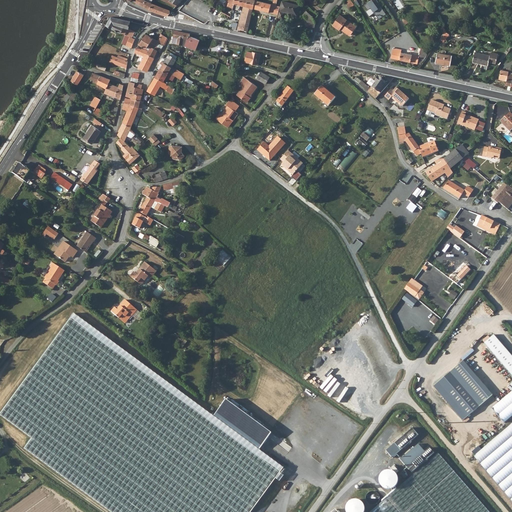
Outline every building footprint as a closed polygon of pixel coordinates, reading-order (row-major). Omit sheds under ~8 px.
[(130,0),(131,0),(156,13),(167,16),(170,13),(170,10),(153,4),(143,0),(128,0),(130,1),(130,0)] [(231,11),(232,11),(232,10),(232,9),(233,9),(234,4),(235,0),(219,0),(219,1),(224,3),(226,2),(226,0),(227,0),(229,1),(227,7),(229,7),(229,10),(229,11),(231,11)] [(247,31),(253,9),(255,0),(254,0),(235,0),(234,4),(236,4),(244,7),(242,15),(241,15),(238,29),(247,31)] [(280,6),(255,0),(253,9),(277,15),(280,6)] [(370,0),(367,0),(364,2),(376,19),(384,14),(379,7),(376,9),(370,0)] [(298,6),(282,2),(277,18),(283,20),(285,13),(296,16),(298,6)] [(305,34),(309,39),(312,36),(315,22),(312,17),(306,11),(302,16),(305,18),(308,24),(308,32),(305,34)] [(350,35),(356,27),(340,15),(332,26),(339,31),(341,29),(350,35)] [(135,39),(137,37),(134,36),(135,31),(128,29),(130,21),(111,17),(106,25),(130,37),(135,39)] [(183,45),(184,39),(187,40),(190,35),(190,34),(175,31),(172,43),(183,45)] [(161,45),(163,46),(164,45),(167,38),(162,34),(158,41),(162,43),(161,45)] [(147,35),(139,45),(148,50),(149,48),(152,49),(153,48),(154,48),(158,41),(147,35)] [(191,35),(190,35),(187,40),(184,46),(194,50),(197,39),(190,36),(191,35)] [(126,45),(132,48),(135,39),(130,37),(126,45)] [(153,48),(152,49),(150,52),(149,53),(155,56),(158,50),(154,48),(153,48)] [(402,50),(393,48),(391,58),(418,64),(419,57),(401,53),(402,50)] [(155,56),(149,53),(147,52),(141,49),(139,54),(144,56),(142,59),(150,63),(155,56)] [(245,62),(256,64),(259,53),(248,52),(245,62)] [(489,57),(473,53),(471,63),(487,66),(488,63),(495,64),(497,55),(490,53),(489,57)] [(162,65),(160,69),(169,74),(170,72),(173,74),(176,69),(172,66),(176,59),(175,58),(176,56),(173,54),(171,56),(169,55),(164,63),(162,61),(160,64),(162,65)] [(452,57),(438,54),(435,63),(450,67),(452,57)] [(112,55),(109,61),(127,68),(128,61),(127,61),(127,59),(118,55),(117,57),(112,55)] [(150,63),(142,59),(138,68),(146,71),(150,63)] [(164,82),(169,74),(160,69),(155,77),(164,82)] [(185,81),(187,77),(184,75),(184,74),(176,69),(173,74),(185,81)] [(77,70),(71,80),(77,84),(84,74),(77,70)] [(498,79),(506,81),(508,74),(508,72),(500,70),(498,79)] [(261,71),(257,78),(266,84),(270,77),(261,71)] [(97,82),(100,76),(93,73),(90,79),(91,79),(97,82)] [(168,84),(164,82),(155,77),(152,75),(150,79),(153,81),(147,91),(155,95),(161,86),(167,90),(167,91),(173,94),(176,89),(170,85),(169,86),(167,85),(168,84)] [(100,76),(97,82),(97,84),(98,84),(107,88),(109,83),(111,79),(100,76)] [(239,83),(243,86),(237,94),(247,102),(251,97),(250,95),(258,86),(244,76),(239,83)] [(359,84),(375,98),(376,99),(389,85),(378,78),(375,82),(372,79),(370,79),(367,82),(369,84),(368,86),(362,81),(359,84)] [(126,96),(131,97),(142,101),(143,89),(143,85),(129,82),(126,96)] [(118,87),(109,83),(107,88),(105,93),(115,97),(118,87)] [(117,101),(120,102),(121,98),(124,84),(120,83),(118,87),(115,97),(118,98),(117,101)] [(335,97),(321,85),(314,93),(328,105),(335,97)] [(282,107),(295,91),(289,86),(275,104),(283,111),(284,110),(285,111),(286,110),(282,107)] [(410,100),(396,88),(393,91),(391,90),(385,97),(389,101),(392,98),(395,101),(396,100),(399,103),(399,105),(400,107),(403,107),(410,100)] [(74,91),(71,96),(70,97),(69,99),(72,101),(78,93),(74,91)] [(92,106),(97,109),(101,100),(96,97),(92,106)] [(142,110),(145,102),(142,101),(131,97),(130,99),(126,97),(124,102),(140,108),(142,110)] [(220,113),(216,118),(225,126),(231,119),(233,120),(238,113),(236,111),(240,106),(231,99),(227,104),(229,105),(230,106),(222,115),(221,114),(220,113)] [(435,115),(447,120),(451,110),(442,106),(442,104),(432,100),(428,110),(436,113),(435,115)] [(126,111),(123,119),(123,122),(131,126),(140,108),(124,102),(121,109),(126,111)] [(230,106),(229,105),(221,114),(222,115),(230,106)] [(157,108),(154,111),(162,117),(165,114),(157,108)] [(458,124),(476,131),(480,120),(471,117),(470,118),(466,116),(467,114),(462,112),(458,124)] [(510,131),(511,129),(511,113),(511,112),(501,121),(510,131)] [(177,121),(173,116),(168,120),(173,125),(177,121)] [(131,147),(125,141),(131,129),(132,127),(131,126),(123,122),(119,131),(118,134),(121,138),(117,142),(120,147),(129,157),(127,159),(131,163),(141,155),(136,149),(134,151),(131,147)] [(92,142),(100,129),(91,123),(83,136),(92,142)] [(397,128),(398,131),(401,146),(404,145),(404,142),(406,141),(418,156),(422,154),(420,147),(410,134),(407,134),(406,127),(397,128)] [(370,138),(363,133),(361,136),(367,141),(370,138)] [(159,138),(154,134),(150,139),(154,143),(159,138)] [(363,149),(368,143),(360,137),(356,143),(363,149)] [(269,162),(285,144),(277,138),(268,148),(264,144),(257,151),(269,162)] [(420,147),(422,154),(423,157),(439,151),(435,141),(420,147)] [(462,144),(456,150),(464,159),(470,153),(462,144)] [(185,155),(183,152),(183,149),(180,149),(180,146),(170,145),(169,152),(171,154),(177,155),(180,158),(181,159),(185,155)] [(484,148),(483,157),(491,159),(492,158),(498,159),(500,158),(502,149),(496,148),(495,150),(493,150),(494,149),(489,147),(489,149),(484,148)] [(293,153),(289,150),(281,159),(285,162),(283,164),(290,169),(289,170),(295,174),(304,162),(299,158),(297,160),(291,155),(293,153)] [(464,159),(456,150),(444,159),(451,169),(464,159)] [(352,151),(340,168),(346,172),(358,154),(352,151)] [(100,157),(97,155),(84,176),(90,180),(95,173),(93,172),(99,163),(97,161),(100,157)] [(407,162),(410,165),(415,168),(419,168),(412,159),(407,162)] [(449,178),(453,173),(451,169),(444,159),(441,161),(442,163),(427,173),(432,181),(445,172),(449,178)] [(23,178),(29,169),(20,163),(14,173),(22,179),(23,178)] [(139,164),(134,169),(137,173),(143,169),(139,164)] [(47,171),(39,165),(33,173),(42,178),(47,171)] [(156,183),(169,178),(166,171),(153,175),(156,183)] [(72,185),(54,172),(51,178),(68,190),(72,185)] [(450,192),(463,201),(468,192),(449,181),(444,188),(450,192)] [(362,204),(367,197),(346,182),(341,188),(362,204)] [(511,187),(505,182),(492,198),(498,203),(499,202),(511,187)] [(178,183),(175,184),(172,184),(173,189),(174,193),(182,191),(181,186),(179,186),(178,183)] [(412,193),(418,199),(425,192),(418,186),(412,193)] [(153,189),(148,198),(156,202),(160,195),(159,194),(162,188),(154,187),(153,189)] [(499,202),(508,209),(511,204),(511,187),(499,202)] [(147,188),(143,195),(148,198),(153,189),(150,188),(147,188)] [(147,216),(156,202),(148,198),(140,212),(147,216)] [(163,212),(166,206),(159,203),(156,210),(164,214),(164,213),(163,212)] [(181,204),(177,211),(183,214),(187,207),(181,204)] [(105,207),(103,205),(102,208),(92,221),(102,228),(113,212),(105,207)] [(171,211),(169,216),(180,221),(182,216),(171,211)] [(151,225),(154,219),(149,217),(148,218),(140,213),(134,225),(140,228),(144,221),(151,225)] [(482,216),(479,223),(498,232),(501,225),(482,216)] [(479,223),(477,227),(496,235),(498,232),(479,223)] [(56,240),(60,234),(50,227),(44,235),(47,237),(49,235),(56,240)] [(87,231),(82,238),(78,244),(77,246),(86,251),(93,240),(94,241),(96,237),(87,231)] [(145,236),(141,233),(139,237),(148,242),(151,237),(146,235),(145,236)] [(57,256),(65,262),(69,256),(68,255),(70,254),(70,255),(73,257),(78,250),(66,242),(61,249),(62,250),(57,256)] [(487,247),(483,254),(488,258),(492,251),(487,247)] [(225,265),(233,257),(224,249),(217,257),(225,265)] [(134,270),(130,275),(137,281),(141,277),(144,279),(148,275),(150,277),(156,270),(145,261),(137,270),(138,271),(137,272),(136,272),(134,270)] [(54,263),(51,266),(53,267),(46,277),(57,285),(60,281),(57,279),(61,272),(62,273),(64,270),(54,263)] [(462,279),(472,270),(466,264),(457,274),(462,279)] [(413,283),(407,292),(417,299),(423,290),(413,283)] [(453,290),(450,295),(455,299),(458,293),(453,290)] [(125,322),(137,308),(125,299),(120,305),(121,305),(118,309),(117,308),(115,306),(111,310),(125,322)] [(211,417),(72,316),(0,412),(0,416),(31,438),(25,447),(113,511),(247,511),(280,468),(257,451),(211,417)] [(511,356),(494,335),(484,343),(511,375),(511,356)] [(463,361),(452,371),(482,405),(493,395),(463,361)] [(484,408),(482,405),(452,371),(439,381),(472,418),(484,408)] [(511,416),(511,391),(492,408),(504,423),(511,416)] [(270,431),(224,399),(211,417),(257,451),(270,431)] [(511,423),(474,455),(511,500),(511,423)] [(368,511),(487,511),(416,431),(363,477),(383,499),(368,511)]
